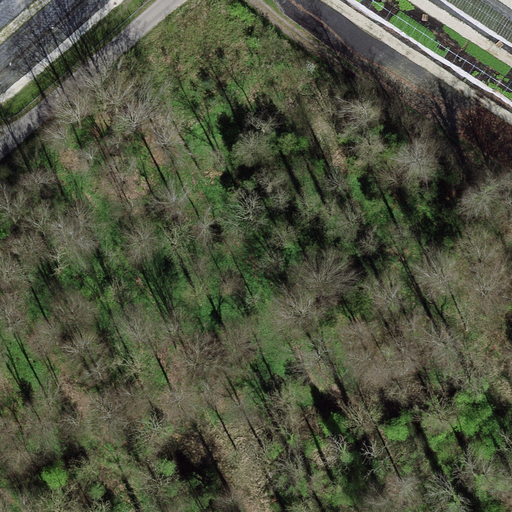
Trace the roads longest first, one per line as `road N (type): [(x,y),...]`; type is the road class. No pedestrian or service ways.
road 1 (track): [(511,192),(254,0)]
road 2 (unclassified): [(0,149),(178,0)]
